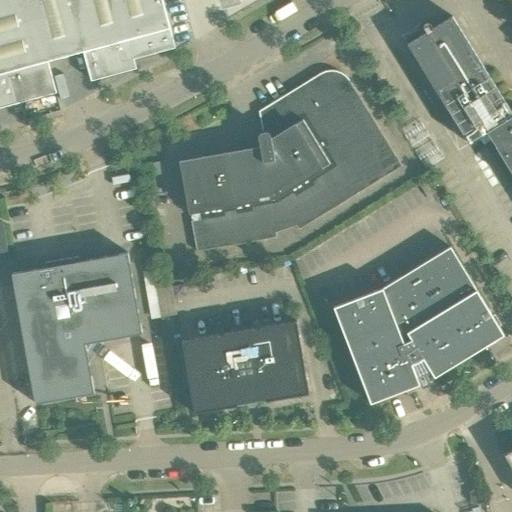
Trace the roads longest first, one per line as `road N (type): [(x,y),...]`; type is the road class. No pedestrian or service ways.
road 1 (unclassified): [(511,385),(433,428),(361,447),(0,468)]
road 2 (unclassified): [(0,161),(88,136),(331,0)]
